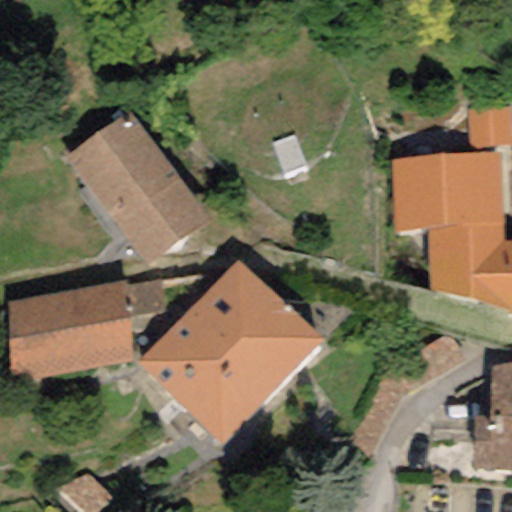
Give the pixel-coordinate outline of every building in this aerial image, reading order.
[(508,109),(466,111),(467,147),(510,146),(508,109)] [(130,111),(64,157),(142,267),(207,222),(130,111)] [(290,131),(269,139),(283,174),(303,166),(290,131)] [(499,155),(389,163),(394,233),(426,233),(427,290),(505,308),(505,315),(511,314),(511,242),(500,242),(499,155)] [(187,314),(268,392),(315,344),(234,266),(187,314)] [(136,363),(126,282),(9,305),(9,384),(136,363)] [(268,392),(187,314),(139,363),(220,441),(268,392)] [(511,362),(493,366),(488,419),(474,419),(469,472),(511,473),(511,362)]
